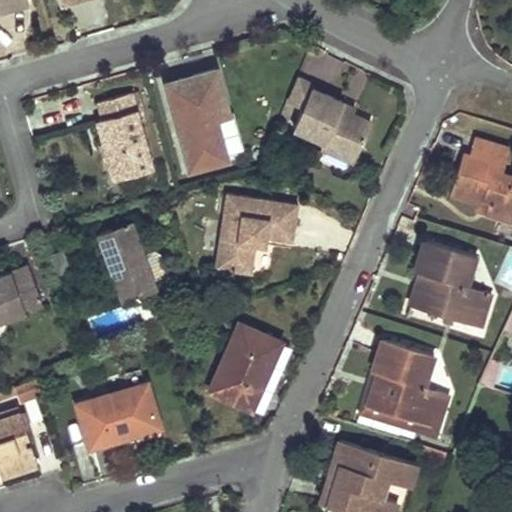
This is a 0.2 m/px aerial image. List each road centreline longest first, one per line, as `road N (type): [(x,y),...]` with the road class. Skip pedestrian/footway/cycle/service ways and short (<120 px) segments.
road 1 (residential): [(442,59),(272,456)]
road 2 (residential): [(0,73),(197,18),(212,0)]
road 3 (residential): [(72,511),(272,456)]
road 4 (residential): [(442,59),(379,39),(306,0)]
